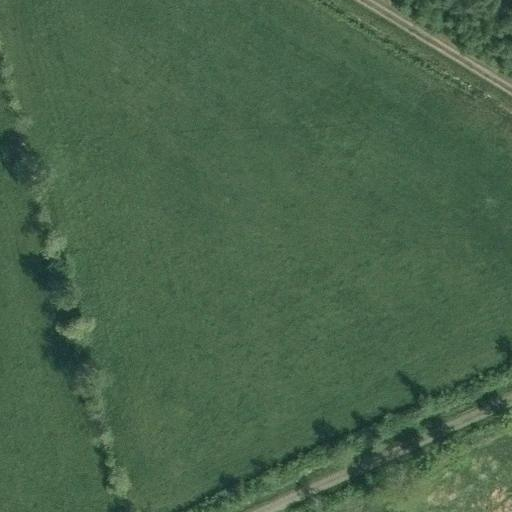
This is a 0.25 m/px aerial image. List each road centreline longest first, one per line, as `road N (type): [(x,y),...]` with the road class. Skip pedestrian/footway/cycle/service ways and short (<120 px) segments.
road 1 (unclassified): [(511,394),(256,511)]
road 2 (track): [(368,0),(511,86)]
